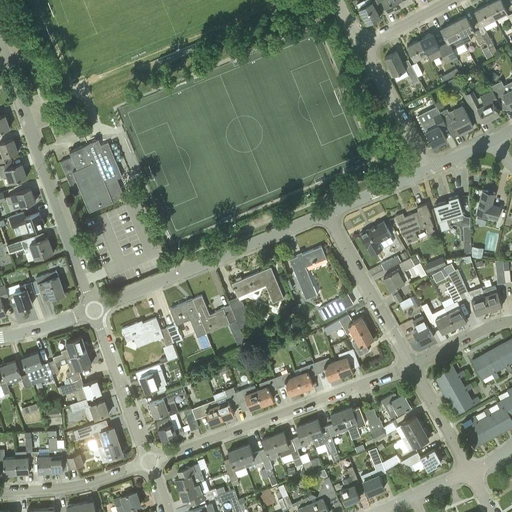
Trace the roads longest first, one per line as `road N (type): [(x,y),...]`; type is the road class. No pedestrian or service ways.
road 1 (residential): [(94,310),(0,36)]
road 2 (residential): [(149,462),(411,366)]
road 3 (residential): [(94,310),(326,214)]
road 4 (residential): [(411,366),(326,214)]
road 5 (residential): [(149,462),(94,310)]
road 6 (residential): [(0,492),(90,483),(149,462)]
road 7 (residential): [(427,169),(361,47)]
road 8 (residential): [(469,473),(411,366)]
